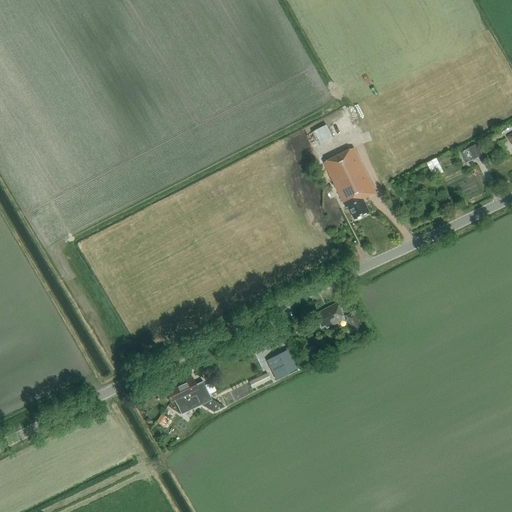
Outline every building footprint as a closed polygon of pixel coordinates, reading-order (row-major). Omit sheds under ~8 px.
[(316,148),(337,137),(331,124),(309,134),(316,148)] [(477,144),(469,148),(461,153),(466,164),(483,156),(477,144)] [(376,193),(354,148),(324,163),(346,208),(348,207),(355,220),(370,212),(363,199),(376,193)] [(317,320),(319,322),(317,323),(318,325),(320,324),(321,327),(325,325),(327,327),(344,318),(338,305),(320,314),(321,317),(317,320)] [(346,316),(358,338),(366,334),(354,312),(346,316)] [(307,364),(313,361),(305,345),(299,348),(307,364)] [(290,348),(267,360),(277,380),(300,368),(290,348)] [(268,373),(253,381),(257,387),(271,380),(268,373)] [(167,394),(171,402),(174,400),(180,413),(211,399),(203,381),(195,385),(192,378),(186,381),(169,389),(170,392),(167,394)] [(159,422),(170,428),(175,418),(164,413),(159,422)]
